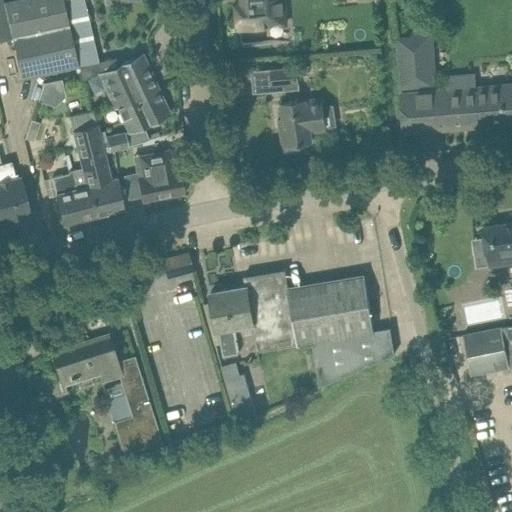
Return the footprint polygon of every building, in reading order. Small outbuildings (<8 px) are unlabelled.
[(0,0),(0,37),(10,35),(0,0)] [(63,0),(11,0),(4,2),(21,77),(78,64),(63,0)] [(84,0),(63,0),(78,64),(79,64),(98,60),(84,0)] [(173,0),(159,0),(161,22),(174,21),(173,0)] [(268,16),(284,15),(283,0),(242,0),(242,3),(236,3),(238,27),(268,24),(268,16)] [(411,35),(398,36),(401,86),(435,84),(434,72),(436,72),(434,31),(411,33),(411,35)] [(79,64),(78,64),(81,79),(101,70),(102,73),(99,74),(114,108),(117,107),(142,95),(141,93),(157,86),(142,54),(119,65),(115,56),(98,60),(79,64)] [(298,65),(271,68),(273,85),(300,83),(298,65)] [(42,78),(38,99),(60,103),(64,82),(42,78)] [(481,124),(511,121),(511,84),(401,94),(404,131),(481,125),(481,124)] [(142,95),(117,107),(128,130),(144,123),(151,120),(169,112),(157,86),(141,93),(142,95)] [(326,129),(321,95),(281,102),(285,128),(280,129),(283,151),(299,148),(299,144),(311,142),(310,131),(326,129)] [(82,166),(94,216),(122,209),(119,185),(117,177),(110,179),(103,152),(101,143),(106,142),(105,137),(103,130),(98,132),(92,108),(68,114),(72,129),(82,166)] [(30,119),(24,137),(33,140),(39,122),(30,119)] [(127,146),(124,132),(105,137),(106,142),(101,143),(103,152),(127,146)] [(169,149),(134,156),(135,161),(143,200),(183,193),(178,169),(173,170),(170,154),(169,149)] [(0,220),(28,212),(18,177),(14,178),(10,162),(0,164),(0,220)] [(69,172),(52,177),(63,224),(94,216),(82,166),(68,170),(69,172)] [(511,261),(511,222),(483,226),(484,238),(479,239),(475,242),(474,247),(475,254),(478,258),(482,260),(487,260),(488,265),(511,261)] [(189,252),(164,258),(169,275),(193,269),(189,252)] [(364,275),(288,288),(285,268),(243,275),(245,285),(251,323),(256,350),(313,341),(321,387),(394,354),(390,328),(374,330),(364,275)] [(234,326),(251,323),(245,285),(211,291),(217,329),(218,328),(223,356),(238,353),(234,326)] [(471,372),(511,364),(511,325),(464,334),(471,372)] [(107,335),(52,352),(59,371),(65,390),(66,390),(63,382),(98,371),(100,379),(118,373),(119,376),(125,393),(129,405),(133,418),(115,423),(114,420),(113,421),(124,454),(162,442),(140,374),(134,355),(116,361),(107,335)] [(240,376),(237,361),(223,365),(226,379),(240,376)] [(0,462),(0,510),(15,507),(3,461),(0,462)]
